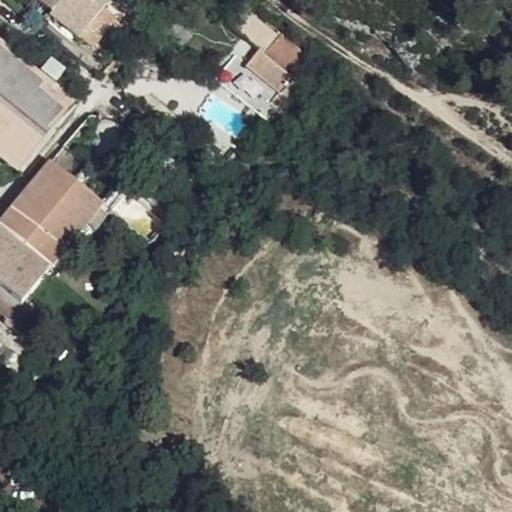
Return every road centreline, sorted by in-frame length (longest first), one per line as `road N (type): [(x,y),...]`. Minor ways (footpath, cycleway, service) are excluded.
road 1 (track): [(511,164),(416,91),(272,0)]
road 2 (residential): [(0,0),(107,91)]
